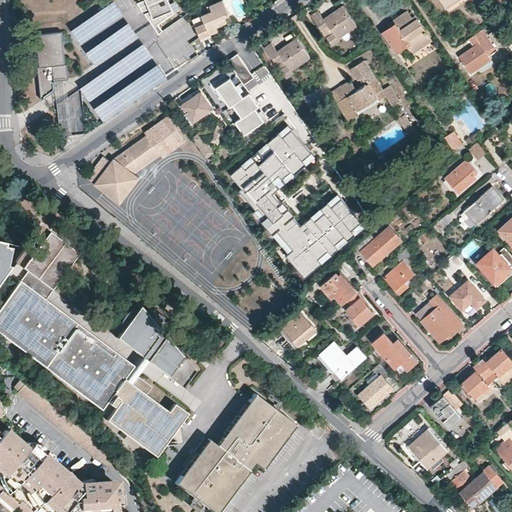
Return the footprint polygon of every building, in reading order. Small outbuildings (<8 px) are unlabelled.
[(144,0),(138,2),(144,10),(150,7),(152,12),(147,14),(157,36),(167,32),(163,24),(182,15),(174,0),(144,0)] [(211,10),(192,18),(201,40),(211,36),(210,33),(218,30),(216,27),(214,21),(229,14),(223,0),(220,0),(208,5),(211,10)] [(459,0),(439,0),(446,9),(459,0)] [(319,11),(311,15),(321,28),(327,24),(334,32),(327,37),(333,46),(341,41),(338,38),(357,25),(344,6),(325,19),(319,11)] [(390,26),(383,32),(397,52),(426,32),(415,16),(412,18),(407,10),(388,24),(390,26)] [(214,21),(216,27),(232,20),(229,14),(214,21)] [(483,29),(471,38),(476,45),(459,57),(470,73),(490,58),(488,55),(497,49),(483,29)] [(66,78),(62,31),(36,33),(41,99),(54,90),(54,79),(66,78)] [(272,43),(265,48),(274,60),(281,55),(287,64),(281,68),(287,77),(295,72),(293,69),(311,57),(297,37),(278,51),(272,43)] [(254,77),(239,55),(230,60),(246,83),(254,77)] [(287,64),(281,55),(274,60),(281,68),(287,64)] [(356,90),(338,102),(350,119),(387,95),(393,105),(401,100),(390,85),(384,89),(365,60),(352,68),(359,79),(361,78),(365,84),(356,90)] [(246,94),(249,92),(236,73),(229,77),(243,96),(246,94)] [(233,103),(243,96),(229,77),(216,87),(230,105),(233,103)] [(331,90),(338,102),(356,90),(349,79),(331,90)] [(200,90),(181,103),(193,120),(212,107),(200,90)] [(249,92),(246,94),(255,107),(264,119),(267,117),(249,92)] [(242,116),(255,107),(246,94),(243,96),(233,103),(242,116)] [(396,109),(401,116),(405,113),(401,106),(396,109)] [(244,133),(264,119),(255,107),(242,116),(236,121),(244,133)] [(405,113),(401,116),(399,117),(413,138),(420,133),(407,112),(405,113)] [(168,117),(146,132),(148,134),(161,153),(164,157),(186,142),(168,117)] [(361,218),(338,193),(301,226),(292,216),(295,213),(283,200),(282,201),(273,191),(315,155),(287,124),(251,155),(255,160),(246,168),(242,163),(230,173),(242,186),(239,189),(256,208),(258,206),(266,216),(262,220),(272,232),(277,228),(294,247),(289,251),(286,253),(305,275),(323,260),(319,255),(328,247),(332,251),(339,246),(335,241),(344,233),(349,237),(355,231),(351,227),(361,218)] [(219,143),(225,128),(218,125),(212,141),(219,143)] [(445,136),(459,156),(467,149),(454,130),(451,132),(445,136)] [(215,152),(201,131),(193,137),(208,158),(215,152)] [(102,177),(104,187),(123,200),(140,175),(136,171),(132,169),(139,165),(141,168),(161,153),(148,134),(115,158),(102,177)] [(477,141),(469,148),(477,159),(486,151),(477,141)] [(251,155),(242,163),(246,168),(255,160),(251,155)] [(486,157),(477,163),(485,174),(494,168),(486,157)] [(466,159),(445,178),(457,192),(476,176),(474,174),(477,171),(466,159)] [(306,181),(313,188),(325,174),(318,167),(306,181)] [(491,185),(463,209),(475,223),(503,198),(491,185)] [(253,210),(262,220),(266,216),(258,206),(256,208),(253,210)] [(46,208),(42,214),(55,224),(60,218),(46,208)] [(448,212),(433,225),(438,232),(453,219),(448,212)] [(355,231),(365,223),(361,218),(351,227),(355,231)] [(511,218),(500,229),(511,241),(511,218)] [(370,235),(357,246),(373,265),(401,240),(389,226),(379,234),(380,236),(375,241),(370,235)] [(272,232),(289,251),(294,247),(277,228),(272,232)] [(26,271),(52,290),(80,254),(50,231),(22,268),(26,271)] [(339,246),(349,237),(344,233),(335,241),(339,246)] [(0,283),(26,244),(0,238),(0,283)] [(323,260),(332,251),(328,247),(319,255),(323,260)] [(419,261),(406,247),(396,257),(401,263),(384,278),(400,295),(409,286),(409,285),(405,281),(408,278),(415,272),(412,268),(419,261)] [(492,249),(477,262),(496,283),(506,274),(504,271),(508,268),(492,249)] [(456,252),(440,265),(442,268),(443,267),(447,271),(456,264),(459,268),(465,262),(456,252)] [(459,268),(456,264),(447,271),(450,275),(459,268)] [(26,271),(19,280),(45,300),(52,290),(26,271)] [(335,295),(342,304),(347,300),(356,291),(340,273),(336,276),(334,273),(324,282),(326,285),(323,288),(332,297),(335,295)] [(444,290),(451,286),(443,274),(437,278),(444,290)] [(45,300),(19,280),(0,306),(0,333),(100,409),(111,394),(113,396),(108,403),(113,406),(118,399),(120,400),(106,419),(153,445),(165,441),(180,422),(187,413),(173,403),(167,411),(146,394),(152,386),(138,376),(132,384),(123,378),(133,365),(45,300)] [(468,280),(450,295),(462,309),(472,301),(477,307),(486,300),(468,280)] [(48,300),(66,310),(70,301),(52,291),(48,300)] [(362,297),(356,291),(347,300),(352,305),(347,309),(359,323),(373,311),(361,298),(362,297)] [(432,311),(421,320),(440,341),(447,334),(449,337),(463,325),(437,295),(430,300),(437,307),(432,311)] [(432,311),(427,305),(416,315),(421,320),(432,311)] [(121,332),(117,338),(195,396),(207,380),(167,333),(167,331),(167,330),(167,328),(167,326),(166,324),(165,321),(165,320),(164,319),(163,317),(163,316),(162,315),(161,313),(159,313),(158,311),(157,311),(155,309),(153,308),(152,308),(149,307),(146,307),(144,306),(142,306),(140,307),(137,307),(136,308),(133,309),(131,310),(129,312),(126,315),(125,316),(124,318),(124,319),(123,321),(122,322),(122,324),(121,325),(121,327),(121,329),(121,332)] [(315,331),(298,311),(278,329),(295,349),(315,331)] [(384,332),(372,342),(401,374),(418,360),(397,338),(393,342),(384,332)] [(334,342),(322,353),(337,369),(332,373),(330,375),(336,382),(365,356),(356,347),(346,356),(334,342)] [(485,356),(479,362),(493,379),(497,376),(504,384),(511,376),(511,360),(501,348),(488,360),(485,356)] [(337,369),(322,353),(317,357),(332,373),(337,369)] [(493,379),(479,362),(473,367),(475,369),(474,370),(475,372),(462,383),(474,397),(476,396),(480,400),(490,392),(485,386),(493,379)] [(397,382),(380,363),(372,369),(379,376),(358,393),(370,408),(393,388),(392,387),(397,382)] [(103,462),(107,458),(110,453),(26,384),(17,394),(103,463),(103,462)] [(208,438),(174,482),(213,511),(216,511),(253,463),(261,469),(295,424),(254,393),(215,444),(208,438)] [(443,394),(430,405),(450,428),(463,417),(443,394)] [(182,442),(180,422),(165,441),(169,444),(182,442)] [(428,426),(407,445),(427,467),(448,448),(428,426)] [(0,481),(1,482),(7,487),(3,492),(2,493),(19,508),(23,511),(124,511),(123,490),(113,482),(96,482),(85,482),(85,484),(80,484),(67,474),(55,464),(33,445),(29,449),(22,444),(6,430),(0,436),(0,481)] [(511,437),(510,435),(496,448),(511,467),(511,437)] [(38,444),(34,443),(33,445),(55,464),(56,462),(54,458),(53,456),(50,452),(49,451),(48,450),(47,448),(46,448),(45,447),(44,447),(41,446),(38,444)] [(117,466),(107,458),(103,462),(114,470),(117,466)] [(464,459),(446,474),(474,505),(503,480),(489,465),(471,481),(468,477),(472,472),(467,467),(470,465),(464,459)] [(70,471),(67,474),(80,484),(78,481),(77,478),(75,476),(72,473),(70,471)] [(0,497),(16,511),(19,508),(2,493),(0,495),(0,497)]
